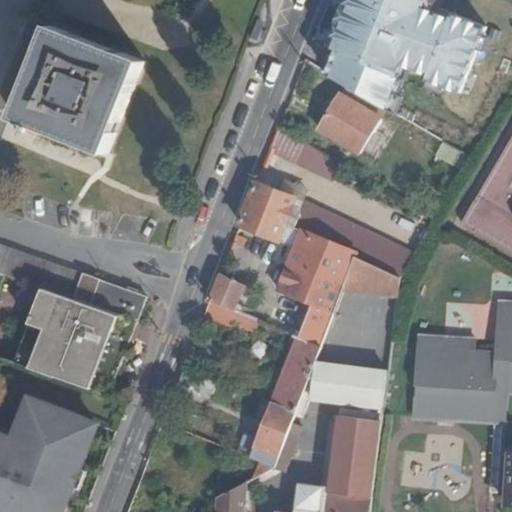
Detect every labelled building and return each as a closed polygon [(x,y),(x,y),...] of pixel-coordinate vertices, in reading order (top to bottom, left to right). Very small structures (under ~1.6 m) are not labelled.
[(357,0),(334,72),(411,97),(416,85),(473,104),(500,24),(447,7),(449,0),(357,0)] [(511,0),(486,0),(486,6),(511,8),(511,0)] [(146,61),(54,25),(17,118),(108,153),(146,61)] [(363,152),(383,117),(340,93),(320,127),(363,152)] [(341,163),(280,127),(270,151),(331,181),(341,163)] [(511,138),(469,229),(511,250),(511,138)] [(308,189),(264,168),(249,205),(356,256),(401,278),(406,270),(414,251),(304,199),(308,189)] [(356,256),(249,205),(241,224),(297,247),(281,288),(336,311),(344,289),(356,256)] [(0,243),(0,272),(5,274),(45,288),(122,315),(140,321),(149,297),(0,243)] [(401,278),(356,256),(344,289),(399,296),(401,278)] [(248,286),(222,273),(213,300),(232,308),(236,310),(248,286)] [(45,288),(39,304),(116,331),(122,315),(45,288)] [(232,308),(213,300),(207,313),(226,321),(255,333),(261,320),(236,310),(232,308)] [(511,302),(500,302),(497,353),(477,352),(478,339),(421,336),(416,417),(495,421),(497,390),(511,390),(511,302)] [(16,362),(86,387),(101,392),(110,395),(128,350),(111,343),(116,331),(39,304),(16,362)] [(122,315),(116,331),(111,343),(128,350),(140,321),(122,315)] [(299,412),(317,363),(323,348),(299,337),(274,402),(299,412)] [(313,399),(386,408),(390,372),(317,363),(313,399)] [(219,379),(186,366),(180,380),(214,393),(219,379)] [(17,435),(0,428),(0,511),(72,511),(106,424),(32,396),(17,435)] [(240,451),(277,467),(299,412),(274,402),(261,437),(248,432),(240,451)] [(289,511),(278,511),(372,511),(384,421),(342,416),(329,511),(289,511)] [(214,491),(222,495),(247,482),(277,467),(240,451),(230,448),(214,491)] [(222,495),(220,511),(245,511),(247,482),(222,495)]
